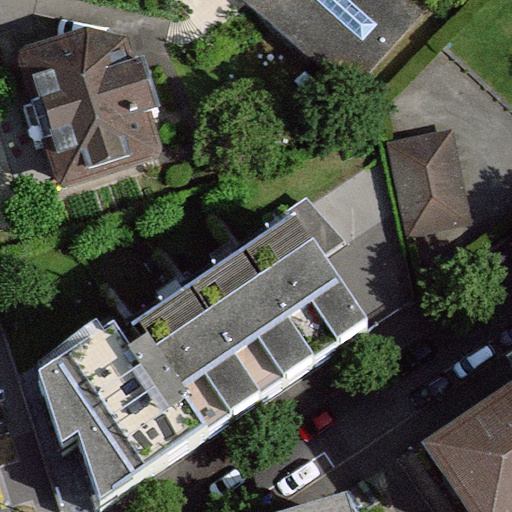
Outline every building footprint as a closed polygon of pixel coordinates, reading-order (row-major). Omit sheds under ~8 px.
[(251,0),(347,91),(422,13),(408,0),(251,0)] [(142,42),(104,35),(26,60),(64,201),(176,167),(165,127),(183,120),(166,66),(146,67),(142,42)] [(471,230),(450,131),(382,145),(402,244),(471,230)] [(101,511),(366,332),(293,221),(38,382),(100,511),(101,511)] [(511,370),(367,468),(396,511),(500,511),(511,504),(511,370)]
